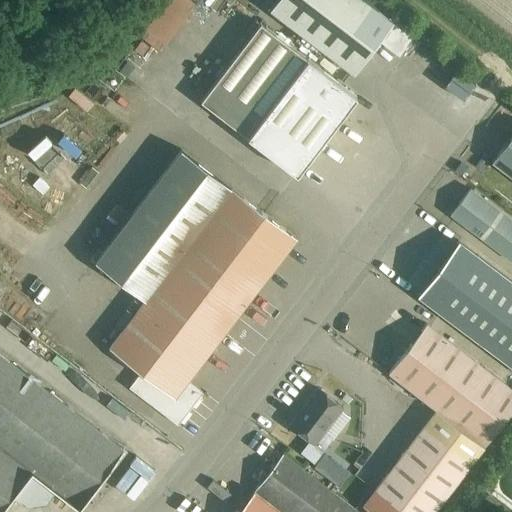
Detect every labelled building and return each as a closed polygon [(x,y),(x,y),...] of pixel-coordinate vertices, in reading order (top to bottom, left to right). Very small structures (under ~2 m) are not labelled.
[(391,17),(390,19),(365,0),(275,0),(269,8),(353,72),(380,37),(398,50),(410,34),(413,36),(414,35),(391,17)] [(200,100),(296,174),(356,96),(260,22),(200,100)] [(92,104),(101,93),(82,78),(74,89),(92,104)] [(108,98),(99,106),(115,124),(124,116),(108,98)] [(511,132),(491,160),(511,176),(511,132)] [(128,386),(177,424),(202,391),(186,379),(295,237),(180,149),(95,260),(145,299),(109,346),(140,371),(128,386)] [(511,261),(511,220),(469,188),(449,214),(511,261)] [(511,281),(457,240),(417,294),(511,365),(511,281)] [(388,372),(435,409),(483,445),(511,407),(511,389),(425,323),(388,372)] [(78,506),(123,449),(0,354),(0,509),(13,493),(26,504),(45,501),(54,488),(78,506)] [(300,452),(313,462),(327,444),(318,436),(341,406),(317,387),(289,424),(309,439),(300,452)] [(372,511),(432,511),(483,445),(435,409),(362,504),(372,511)] [(256,488),(286,511),(360,511),(283,453),(256,488)] [(236,511),(281,511),(253,490),(236,511)]
